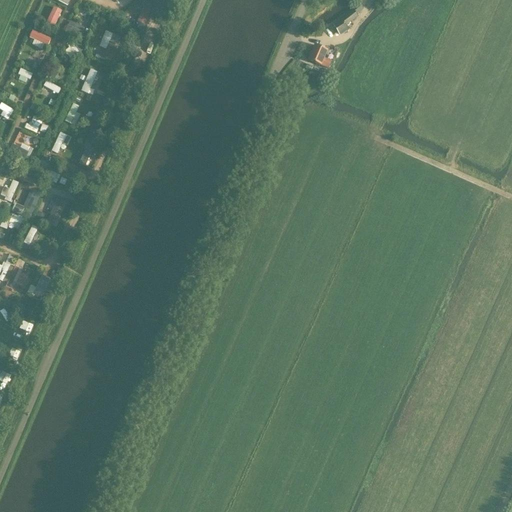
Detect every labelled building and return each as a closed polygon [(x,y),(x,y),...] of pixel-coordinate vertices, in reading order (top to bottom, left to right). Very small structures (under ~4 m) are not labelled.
[(146,1),(137,24),(139,24),(145,27),(153,4),(146,1)] [(341,19),(333,25),(340,35),(348,30),(345,26),(358,16),(357,14),(364,9),(359,3),(352,9),(354,11),(341,19)] [(53,29),(61,11),(53,8),(45,26),(53,29)] [(128,18),(134,12),(131,9),(125,15),(128,18)] [(67,26),(64,32),(84,41),(87,35),(82,33),(84,28),(70,22),(68,26),(67,26)] [(32,32),(29,38),(34,41),(32,45),(42,50),(44,45),(47,47),(50,40),(32,32)] [(106,49),(112,34),(105,32),(99,47),(106,49)] [(117,45),(120,38),(112,34),(109,42),(117,45)] [(80,54),(76,49),(70,42),(66,45),(69,48),(75,56),(76,57),(80,54)] [(83,51),(84,48),(77,45),(76,49),(80,54),(83,51)] [(314,45),(307,60),(320,66),(328,69),(331,61),(324,58),(327,50),(314,45)] [(36,70),(38,65),(32,62),(29,68),(36,70)] [(30,80),(32,74),(20,69),(18,75),(20,76),(18,81),(25,83),(27,79),(30,80)] [(87,93),(96,72),(90,70),(82,91),(87,93)] [(57,80),(61,74),(55,71),(52,78),(57,80)] [(66,84),(70,75),(63,71),(58,80),(66,84)] [(58,94),(61,90),(46,82),(44,86),(58,94)] [(1,103),(0,105),(0,115),(8,120),(13,110),(1,103)] [(79,107),(73,104),(64,122),(75,127),(80,115),(76,113),(79,107)] [(98,144),(103,134),(97,131),(93,139),(92,142),(93,142),(98,144)] [(60,133),(51,152),(57,154),(62,144),(67,146),(71,138),(60,133)] [(92,142),(93,139),(87,136),(85,141),(92,145),(93,142),(92,142)] [(22,145),(19,156),(29,159),(32,149),(22,145)] [(85,167),(92,152),(86,149),(79,165),(85,167)] [(46,170),(48,164),(41,160),(38,166),(46,170)] [(10,203),(18,183),(12,181),(9,189),(4,187),(0,196),(5,198),(4,200),(10,203)] [(29,220),(41,194),(34,191),(26,210),(23,217),(29,220)] [(57,201),(47,225),(56,228),(65,204),(57,201)] [(23,217),(26,210),(23,209),(24,208),(15,204),(11,212),(23,217)] [(0,227),(6,230),(12,215),(5,213),(0,226),(0,227)] [(23,232),(28,221),(18,216),(13,228),(23,232)] [(29,246),(37,229),(32,226),(23,243),(29,246)] [(6,286),(13,289),(26,262),(19,259),(6,286)] [(0,281),(3,282),(10,266),(4,264),(3,267),(1,272),(0,271),(0,281)] [(41,298),(49,280),(41,276),(33,294),(41,298)] [(0,310),(0,315),(4,321),(10,317),(3,308),(0,310)] [(11,340),(8,359),(18,360),(21,342),(11,340)] [(1,372),(0,375),(0,381),(7,384),(10,375),(1,372)]
